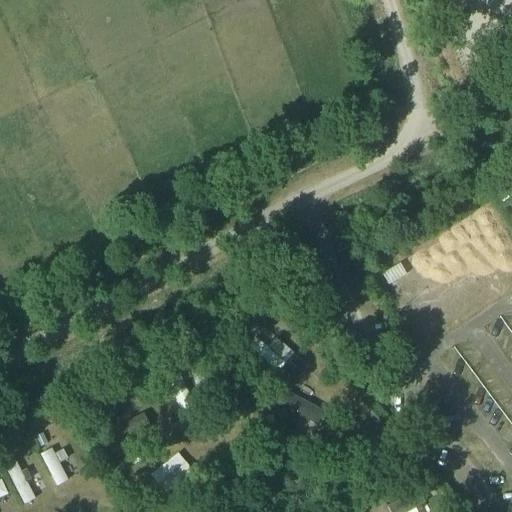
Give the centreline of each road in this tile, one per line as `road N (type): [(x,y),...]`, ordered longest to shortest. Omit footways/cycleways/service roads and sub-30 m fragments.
road 1 (unclassified): [(491,511),(344,310),(289,199)]
road 2 (unclassified): [(0,358),(289,199)]
road 3 (unclassified): [(289,199),(511,95)]
road 4 (track): [(428,133),(379,0)]
road 5 (unknown): [(436,440),(323,511)]
